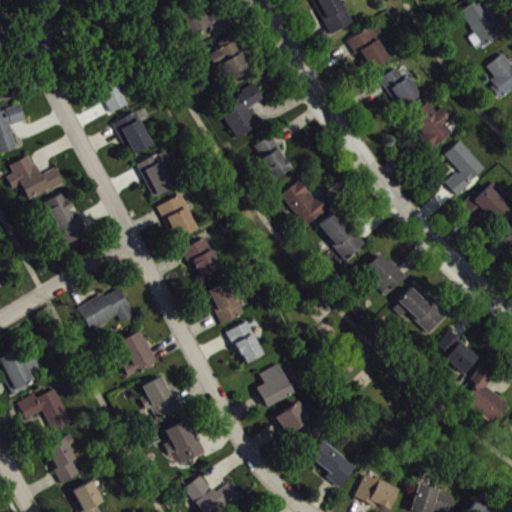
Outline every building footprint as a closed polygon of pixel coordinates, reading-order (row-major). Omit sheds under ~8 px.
[(311,0),(331,38),(353,27),(339,0),(311,0)] [(470,40),(476,52),(505,37),(486,0),(462,13),(475,37),(470,40)] [(198,45),(228,30),(220,13),(207,20),(200,7),(182,16),(198,45)] [(89,47),(107,47),(106,21),(88,21),(89,47)] [(350,45),(369,75),(390,61),(379,43),(385,39),(378,27),(350,45)] [(210,58),(214,68),(223,65),(230,84),(251,75),(236,38),(219,45),(222,53),(210,58)] [(511,94),(511,68),(504,57),(487,70),(496,81),(488,87),(500,103),(511,94)] [(399,112),(421,101),(410,79),(404,82),(399,72),(383,81),(399,112)] [(0,103),(13,103),(12,84),(0,84),(0,103)] [(128,109),(119,85),(101,92),(111,116),(128,109)] [(259,129),(249,111),(264,103),(256,88),(219,110),(237,142),(259,129)] [(437,115),(430,105),(410,120),(434,151),(453,137),(447,128),(454,123),(444,110),(437,115)] [(0,115),(0,156),(18,152),(11,129),(26,124),(22,109),(0,115)] [(142,126),(151,121),(146,111),(114,127),(123,146),(128,144),(134,157),(153,148),(142,126)] [(293,172),(272,138),(254,150),(275,183),(293,172)] [(487,172),(460,144),(445,159),(459,173),(446,186),(458,199),(487,172)] [(175,191),(165,169),(172,166),(166,154),(138,168),(153,201),(175,191)] [(11,169),(15,177),(8,181),(13,192),(22,188),(29,204),(64,187),(56,171),(40,179),(31,159),(11,169)] [(317,203),(300,184),(282,200),(307,230),(329,211),(320,201),(317,203)] [(475,204),(471,199),(459,210),(474,226),(484,217),(493,227),(510,211),(490,190),(475,204)] [(45,206),(64,249),(87,239),(67,196),(45,206)] [(159,209),(176,244),(199,233),(182,199),(159,209)] [(365,247),(336,215),(318,231),(348,263),(365,247)] [(511,230),(497,246),(511,260),(511,230)] [(184,253),(200,283),(222,271),(206,241),(184,253)] [(363,273),(388,299),(406,282),(382,256),(363,273)] [(244,319),(231,285),(207,294),(220,328),(244,319)] [(118,320),(121,327),(135,320),(121,290),(80,310),(92,333),(118,320)] [(430,337),(445,321),(413,291),(398,306),(430,337)] [(229,334),(245,368),(264,358),(248,325),(229,334)] [(121,344),(131,366),(123,370),(129,380),(159,366),(154,356),(150,358),(139,335),(121,344)] [(435,351),(464,377),(478,361),(449,335),(435,351)] [(0,361),(0,363),(13,397),(34,389),(20,354),(0,361)] [(257,391),(266,410),(304,393),(297,378),(287,382),(280,367),(260,377),(265,387),(257,391)] [(509,405),(486,392),(494,379),(478,369),(457,404),(496,428),(509,405)] [(143,389),(157,424),(181,413),(166,380),(143,389)] [(72,427),(56,393),(38,401),(37,398),(19,406),(28,425),(41,418),(50,437),(72,427)] [(312,422),(298,404),(275,422),(289,440),(312,422)] [(166,434),(171,445),(164,448),(169,458),(177,455),(182,467),(206,456),(200,443),(195,445),(185,425),(166,434)] [(81,478),(69,452),(76,449),(71,438),(45,451),(62,487),(81,478)] [(356,471),(323,445),(310,461),(330,477),(326,481),(340,491),(356,471)] [(390,511),(399,493),(365,478),(356,500),(383,511),(390,511)] [(185,492),(200,511),(226,511),(241,502),(229,486),(215,497),(202,479),(185,492)] [(82,511),(98,511),(97,509),(103,506),(93,484),(73,494),(82,511)] [(451,511),(455,498),(418,490),(412,511),(451,511)]
